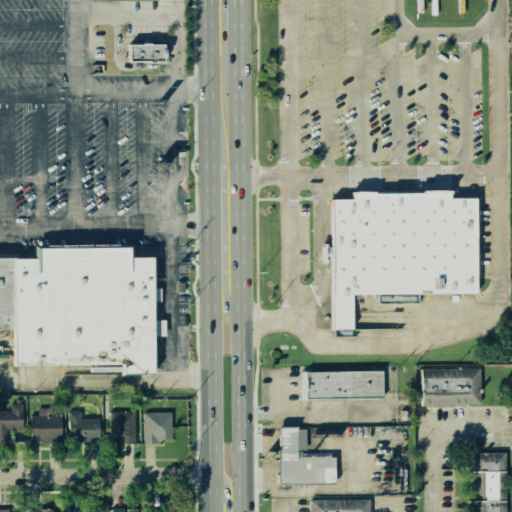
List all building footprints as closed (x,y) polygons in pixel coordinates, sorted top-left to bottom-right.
[(121,43),(121,60),(155,60),(156,42),(121,43)] [(333,329),(353,329),(354,293),(479,291),(478,196),(330,199),(333,329)] [(18,257),(19,365),(126,364),(126,372),(158,372),(158,257),(134,257),(134,245),(41,246),(40,257),(18,257)] [(0,332),(20,332),(20,253),(0,253),(0,332)] [(420,370),(420,406),(479,404),(481,369),(420,370)] [(298,374),(298,401),(382,400),(382,372),(298,374)] [(0,444),(8,444),(8,427),(22,427),(22,403),(10,403),(10,410),(0,410),(0,444)] [(69,411),(67,441),(100,440),(101,409),(69,411)] [(143,412),(142,444),(173,443),(170,409),(143,412)] [(108,411),(108,442),(136,442),(136,410),(108,411)] [(30,414),(29,441),(60,442),(62,413),(30,414)] [(278,428),(296,427),(297,458),(334,457),(334,484),(279,485),(278,428)] [(466,511),(502,511),(502,452),(466,453),(466,511)] [(307,502),(307,511),(370,511),(370,501),(307,502)]
